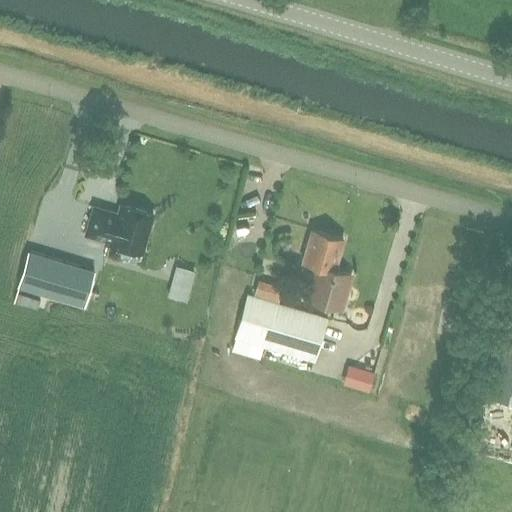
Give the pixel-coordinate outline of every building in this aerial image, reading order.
[(94,206),(86,234),(110,241),(109,243),(142,253),(153,214),(121,204),(118,213),(94,206)] [(314,232),(305,261),(305,263),(317,266),(334,271),(335,270),(336,271),(345,241),(314,232)] [(104,265),(38,246),(29,280),(95,299),(104,265)] [(317,266),(305,263),(304,264),(318,268),(308,301),(343,311),(353,277),(336,272),(336,271),(335,270),(334,271),(317,266)] [(258,277),(255,291),(284,297),(287,284),(258,277)] [(316,363),(329,320),(250,298),(238,340),(316,363)] [(511,406),(511,340),(503,338),(485,399),(511,406)] [(361,370),(356,387),(368,390),(373,373),(361,370)]
